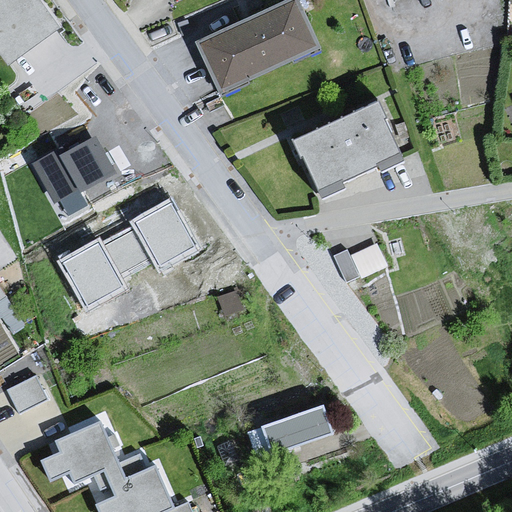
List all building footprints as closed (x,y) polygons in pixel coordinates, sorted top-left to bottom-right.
[(0,0),(0,61),(2,64),(57,25),(38,0),(0,0)] [(297,3),(196,49),(223,99),(321,53),(297,3)] [(373,102),(288,143),(316,196),(402,162),(373,102)] [(94,131),(34,165),(59,208),(119,174),(94,131)] [(169,198),(59,262),(87,309),(154,269),(160,279),(202,254),(169,198)] [(347,279),(388,264),(378,237),(337,253),(347,279)] [(40,373),(10,382),(18,407),(47,397),(40,373)] [(321,406),(261,427),(270,454),(331,433),(321,406)] [(102,419),(54,438),(57,448),(38,455),(48,481),(68,473),(72,481),(104,468),(114,495),(96,502),(99,511),(190,511),(187,503),(172,509),(154,466),(125,478),(102,419)]
